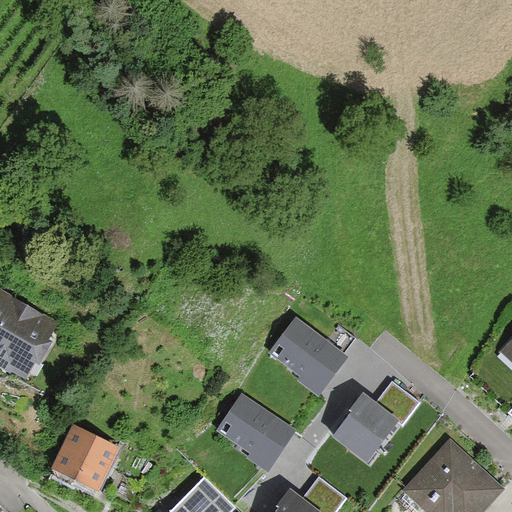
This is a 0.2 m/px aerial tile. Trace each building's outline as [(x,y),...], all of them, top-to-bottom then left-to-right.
[(0,285),(0,357),(33,376),(63,320),(0,285)] [(324,393),(349,358),(296,320),(271,354),(324,393)] [(511,326),(494,347),(511,361),(511,326)] [(389,384),(374,405),(397,423),(401,426),(417,405),(389,384)] [(269,466),(293,430),(239,394),(215,430),(269,466)] [(374,405),(361,396),(331,436),(367,463),(397,423),(374,405)] [(125,441),(76,418),(56,462),(101,485),(125,441)] [(484,511),(503,493),(450,442),(384,510),(386,511),(484,511)] [(229,511),(232,510),(200,479),(167,511),(229,511)] [(310,511),(289,496),(276,511),(310,511)]
